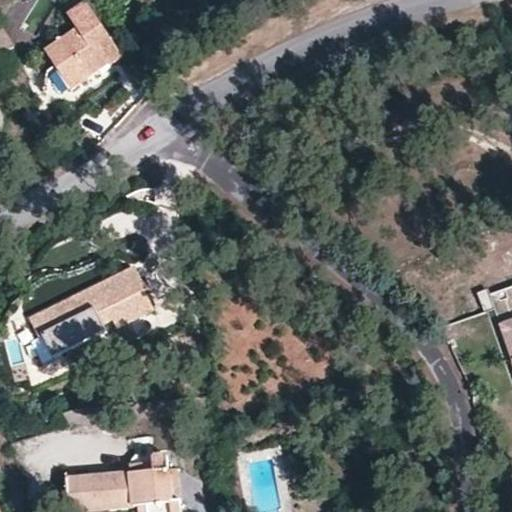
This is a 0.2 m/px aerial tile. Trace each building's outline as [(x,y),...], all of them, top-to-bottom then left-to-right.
[(120,59),(85,5),(67,17),(74,30),(44,51),(70,91),(98,72),(96,68),(105,63),(108,66),(120,59)] [(109,70),(108,66),(105,63),(96,68),(98,72),(101,75),(109,70)] [(141,272),(36,325),(42,338),(46,337),(57,359),(110,332),(106,325),(116,320),(120,327),(156,309),(147,293),(151,292),(141,272)] [(511,287),(491,294),(511,356),(511,355),(511,287)] [(71,511),(75,511),(138,507),(149,506),(149,511),(182,511),(178,470),(167,471),(165,458),(153,459),(152,454),(140,455),(131,463),(132,473),(69,479),(71,511)]
